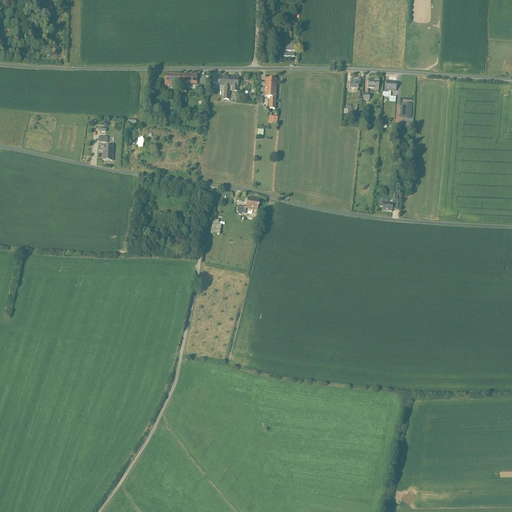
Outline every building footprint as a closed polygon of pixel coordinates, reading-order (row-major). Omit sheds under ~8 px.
[(299,43),(290,43),(290,48),(285,48),(285,58),(294,58),(295,49),(299,49),(299,43)] [(185,77),(165,76),(165,88),(176,88),(176,86),(182,86),(185,86),(185,77)] [(197,77),(185,77),(185,86),(186,86),(196,87),(197,77)] [(229,79),(219,79),(219,88),(224,88),(229,88),(229,79)] [(238,80),(229,79),(229,88),(230,88),(232,88),(238,89),(238,80)] [(276,81),(266,80),(265,90),(275,91),(276,81)] [(359,82),(350,81),(349,90),(358,91),(358,87),(359,87),(359,82)] [(379,83),(368,82),(368,91),(378,92),(379,83)] [(396,84),(385,83),(384,94),(387,94),(387,92),(395,93),(396,84)] [(275,91),(265,90),(264,99),(270,100),(269,111),(274,111),(275,91)] [(351,107),(346,107),(345,111),(343,111),(343,116),(352,116),(353,108),(351,108),(351,107)] [(411,107),(402,107),(401,119),(410,120),(411,107)] [(277,118),(271,118),(272,115),(269,115),(268,124),(277,125),(277,118)] [(406,138),(406,133),(397,133),(397,142),(401,142),(401,138),(406,138)] [(142,138),(135,140),(139,150),(145,148),(142,138)] [(113,149),(103,148),(103,163),(112,163),(113,149)] [(259,202),(248,200),(246,209),(257,211),(259,202)] [(392,205),(387,205),(387,203),(383,203),(383,212),(392,213),(392,205)] [(218,226),(212,225),(210,234),(219,236),(220,227),(218,226)]
